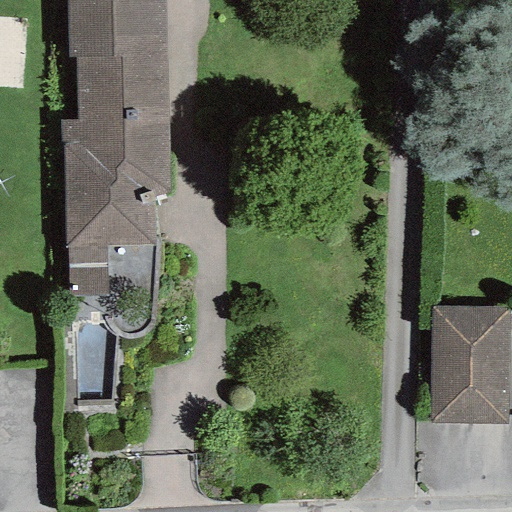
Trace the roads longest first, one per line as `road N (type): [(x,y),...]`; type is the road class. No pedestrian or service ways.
road 1 (residential): [(392,510),(397,0)]
road 2 (residential): [(392,510),(511,508)]
